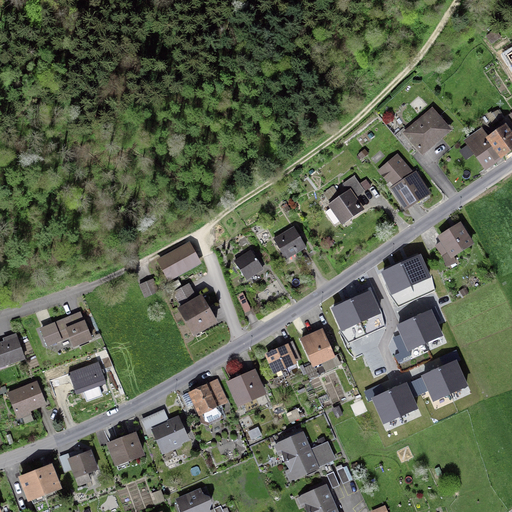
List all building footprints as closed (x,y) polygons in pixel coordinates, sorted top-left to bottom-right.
[(428,107),(399,132),(418,154),(447,129),(428,107)] [(480,129),(460,141),(480,171),(494,161),(492,157),(511,144),(498,123),(483,133),(480,129)] [(398,154),(374,170),(401,209),(427,192),(413,171),(410,173),(398,154)] [(345,191),(325,204),(338,224),(361,209),(354,198),(363,192),(353,177),(341,185),(345,191)] [(456,222),(432,237),(436,243),(432,245),(444,265),(453,260),(449,254),(468,242),(456,222)] [(290,228),(269,240),(281,259),(302,247),(290,228)] [(188,244),(154,260),(164,282),(199,265),(188,244)] [(249,250),(230,261),(242,280),(261,269),(249,250)] [(421,254),(381,272),(391,294),(431,277),(421,254)] [(151,280),(137,285),(142,297),(156,292),(151,280)] [(177,306),(170,309),(184,336),(210,323),(196,294),(193,296),(187,284),(170,293),(177,306)] [(371,290),(331,308),(342,331),(381,313),(371,290)] [(245,297),(239,300),(244,313),(251,310),(245,297)] [(432,309),(397,325),(408,350),(443,335),(432,309)] [(77,313),(50,324),(58,342),(65,339),(68,347),(87,339),(77,313)] [(317,330),(294,339),(305,366),(328,357),(317,330)] [(0,368),(22,360),(13,335),(0,340),(0,368)] [(283,344),(260,354),(268,373),(291,363),(283,344)] [(457,360),(422,376),(433,401),(468,385),(457,360)] [(94,362),(65,372),(72,394),(102,383),(94,362)] [(251,368),(221,381),(231,405),(261,393),(251,368)] [(215,379),(184,392),(194,415),(225,402),(215,379)] [(33,382),(4,393),(13,420),(28,414),(27,410),(41,405),(33,382)] [(407,383),(372,398),(383,424),(418,408),(407,383)] [(162,410),(139,420),(146,436),(149,434),(158,454),(185,442),(174,417),(166,421),(162,410)] [(259,427),(248,431),(251,439),(262,435),(259,427)] [(128,432),(99,443),(107,465),(137,454),(128,432)] [(282,461),(308,449),(304,441),(300,432),(274,444),(282,461)] [(308,449),(282,461),(290,479),(317,467),(334,459),(326,441),(308,449)] [(86,450),(63,459),(70,478),(94,468),(86,450)] [(44,463),(11,476),(20,500),(53,488),(44,463)] [(343,468),(336,471),(342,485),(349,482),(343,468)] [(333,472),(326,475),(331,489),(339,486),(333,472)] [(307,511),(312,511),(332,504),(328,493),(324,485),(301,495),(307,511)] [(206,511),(197,489),(172,499),(177,511),(206,511)] [(160,490),(151,493),(155,503),(163,501),(160,490)]
